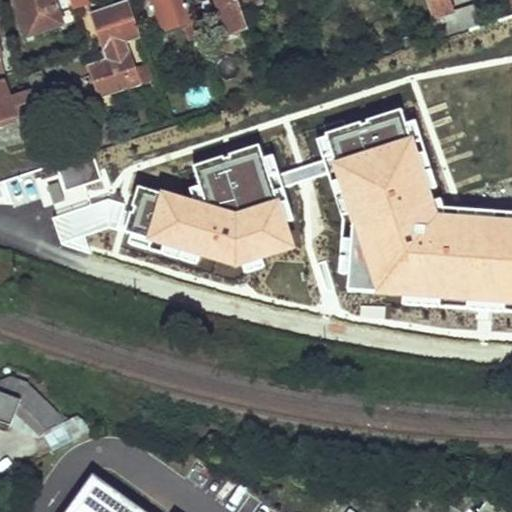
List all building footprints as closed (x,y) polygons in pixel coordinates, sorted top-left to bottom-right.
[(17,0),(31,35),(63,22),(58,7),(73,1),(72,0),(17,0)] [(72,0),(73,1),(76,9),(90,2),(89,0),(72,0)] [(117,0),(90,10),(101,43),(140,30),(129,0),(117,0)] [(154,0),(166,32),(196,21),(188,0),(154,0)] [(221,0),(231,37),(250,31),(242,0),(221,0)] [(243,0),(251,21),(271,14),(266,0),(243,0)] [(427,0),(434,18),(451,13),(446,0),(427,0)] [(511,16),(334,74),(343,101),(511,46),(511,16)] [(88,64),(99,99),(142,84),(129,41),(142,36),(140,30),(101,43),(105,57),(88,64)] [(511,46),(343,101),(381,220),(493,182),(498,198),(426,236),(455,288),(495,267),(511,297),(511,46)] [(36,92),(41,108),(55,103),(45,74),(32,79),(36,92)] [(0,121),(41,108),(36,92),(14,98),(8,80),(0,82),(0,121)] [(271,120),(318,106),(312,86),(265,99),(271,120)] [(58,187),(54,203),(328,283),(350,209),(157,154),(58,187)] [(501,330),(502,317),(471,316),(470,329),(501,330)] [(511,329),(504,330),(503,344),(511,343),(511,329)] [(10,387),(0,387),(0,425),(8,428),(21,391),(10,387)] [(55,414),(21,391),(8,428),(35,437),(53,452),(96,428),(55,414)] [(147,511),(96,475),(69,511),(147,511)]
